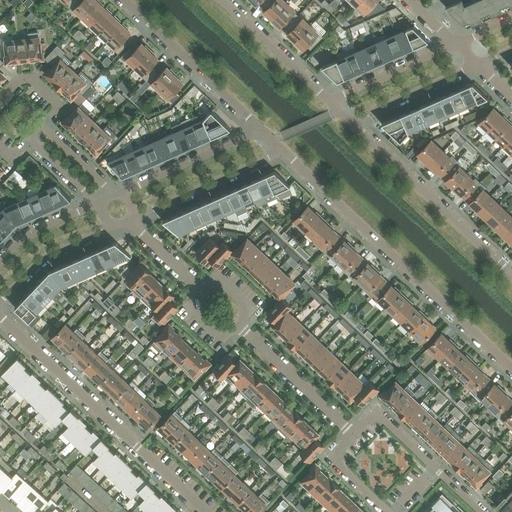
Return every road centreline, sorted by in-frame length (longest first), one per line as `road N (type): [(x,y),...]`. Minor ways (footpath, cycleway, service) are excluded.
road 1 (residential): [(281,150),(511,371)]
road 2 (residential): [(207,511),(0,318)]
road 3 (residential): [(511,277),(349,122)]
road 4 (residential): [(121,0),(259,129)]
road 5 (residential): [(130,218),(281,150)]
road 6 (residential): [(259,129),(115,194)]
road 7 (residential): [(352,433),(239,326)]
road 8 (residential): [(326,101),(221,0)]
road 9 (residential): [(455,43),(326,101)]
road 10 (residential): [(349,122),(477,65)]
road 11 (residential): [(0,301),(43,259),(111,225)]
